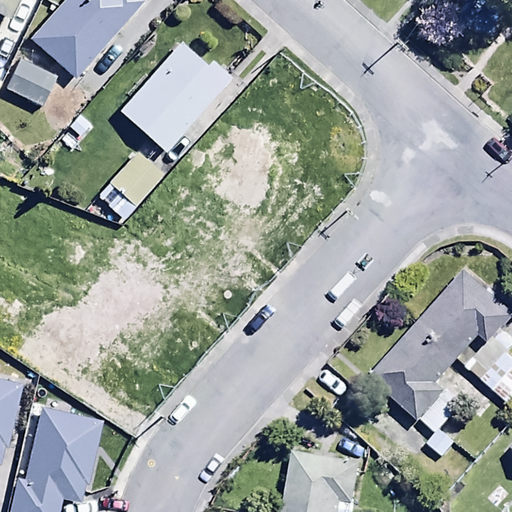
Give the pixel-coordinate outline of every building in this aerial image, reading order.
[(0,0),(0,22),(10,27),(22,0),(0,0)] [(70,0),(28,47),(74,89),(146,10),(134,0),(70,0)] [(223,85),(176,43),(115,110),(162,152),(223,85)] [(57,83),(17,64),(3,95),(43,114),(57,83)] [(288,135),(223,120),(206,198),(261,211),(271,169),(280,171),(288,135)] [(120,220),(159,174),(133,153),(94,198),(120,220)] [(139,327),(171,291),(119,246),(65,309),(54,300),(23,336),(76,381),(130,319),(139,327)] [(482,343),(509,312),(459,268),(365,377),(431,434),(421,445),(439,459),(459,436),(445,424),(459,407),(433,384),(474,337),(482,343)] [(477,353),(470,347),(456,364),(511,412),(511,362),(505,356),(511,348),(511,342),(511,341),(511,324),(503,333),(499,329),(477,353)] [(0,448),(16,384),(0,380),(0,448)] [(43,401),(42,405),(32,403),(28,420),(33,421),(19,479),(10,477),(1,511),(54,511),(57,500),(76,504),(81,484),(85,485),(101,419),(69,411),(70,407),(43,401)] [(332,511),(335,500),(351,503),(358,462),(289,450),(278,511),(332,511)]
